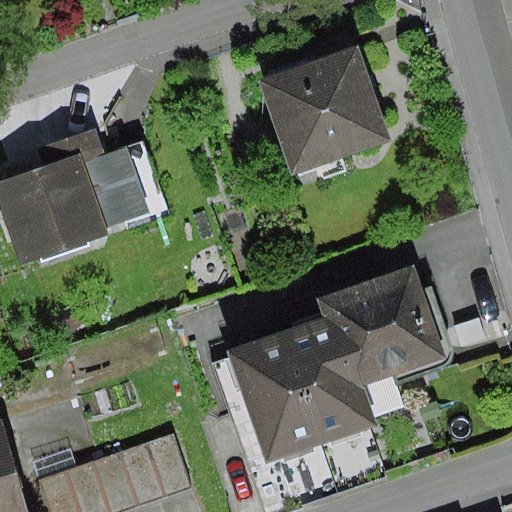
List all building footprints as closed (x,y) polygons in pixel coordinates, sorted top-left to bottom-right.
[(380,59),(280,89),(307,178),(407,148),(380,59)] [(99,160),(0,187),(0,188),(25,274),(130,244),(126,231),(177,217),(159,153),(106,168),(99,160)] [(336,307),(343,327),(358,323),(380,391),(469,364),(441,274),(336,307)] [(289,470),(395,433),(380,391),(358,323),(343,327),(251,360),(289,470)] [(30,511),(11,435),(0,438),(0,511),(30,511)] [(174,439),(43,482),(52,511),(116,511),(190,487),(174,439)]
